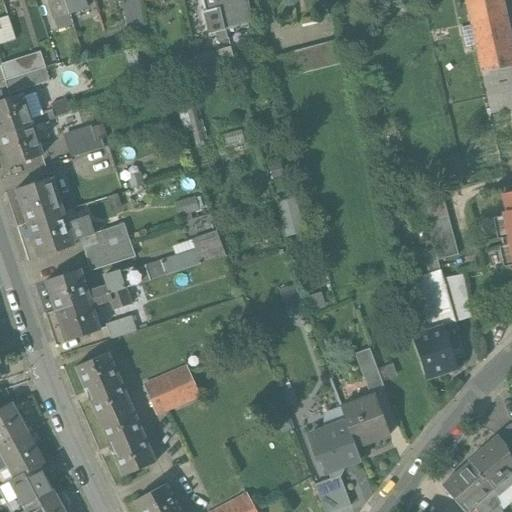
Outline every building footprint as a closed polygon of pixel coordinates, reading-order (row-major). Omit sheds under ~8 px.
[(46,0),(57,31),(73,26),(69,15),(64,0),(46,0)] [(64,0),(69,15),(87,9),(84,0),(64,0)] [(109,0),(92,0),(103,32),(113,29),(114,33),(120,31),(109,0)] [(121,0),(127,30),(144,27),(139,0),(121,0)] [(202,0),(205,13),(204,13),(209,35),(225,31),(232,58),(250,54),(246,25),(250,25),(245,0),(202,0)] [(511,44),(502,0),(465,0),(490,114),(511,108),(511,44)] [(339,41),(270,59),(276,82),(345,64),(339,41)] [(81,50),(56,59),(58,65),(63,63),(65,69),(85,63),(81,50)] [(2,67),(0,67),(0,68),(4,82),(45,69),(40,52),(1,65),(2,67)] [(45,69),(4,82),(9,96),(49,82),(45,69)] [(0,103),(0,136),(32,126),(40,123),(38,116),(30,119),(22,96),(0,103)] [(40,123),(44,122),(54,119),(52,111),(38,116),(40,123)] [(54,119),(44,122),(49,135),(77,125),(73,113),(54,119)] [(42,156),(32,126),(0,136),(0,142),(8,168),(42,156)] [(90,128),(66,136),(73,158),(97,150),(90,128)] [(43,160),(45,168),(63,162),(60,152),(43,160)] [(27,225),(63,213),(52,179),(16,190),(27,225)] [(511,192),(502,195),(511,239),(511,192)] [(441,194),(423,199),(440,265),(459,260),(441,194)] [(63,213),(27,225),(38,259),(74,247),(73,243),(80,241),(80,240),(93,235),(88,218),(67,225),(63,213)] [(80,240),(80,241),(85,256),(129,242),(123,225),(93,235),(80,240)] [(129,242),(85,256),(91,273),(135,258),(129,242)] [(144,267),(149,281),(210,261),(208,255),(198,258),(195,250),(144,267)] [(46,282),(56,312),(108,295),(126,289),(138,285),(135,274),(122,278),(120,273),(104,279),(107,289),(88,294),(80,271),(46,282)] [(441,276),(410,285),(412,296),(423,334),(455,323),(444,284),(441,276)] [(455,323),(456,327),(473,322),(460,279),(444,284),(455,323)] [(108,295),(111,302),(114,311),(131,306),(126,289),(108,295)] [(111,302),(108,295),(56,312),(66,343),(100,331),(92,308),(111,302)] [(110,337),(135,329),(131,316),(106,324),(110,337)] [(455,323),(442,328),(453,361),(464,357),(456,327),(455,323)] [(453,361),(442,328),(413,337),(425,380),(456,370),(453,361)] [(368,350),(354,356),(368,394),(383,388),(368,350)] [(75,368),(98,423),(132,408),(108,354),(75,368)] [(186,369),(144,387),(156,415),(198,396),(186,369)] [(389,438),(374,397),(340,410),(346,425),(355,450),(389,438)] [(0,449),(27,435),(12,404),(0,410),(0,449)] [(155,463),(132,408),(98,423),(122,478),(155,463)] [(355,450),(346,425),(309,438),(317,459),(322,458),(328,473),(360,462),(355,450)] [(511,439),(511,431),(509,425),(497,436),(505,445),(511,439)] [(43,464),(27,435),(0,449),(0,462),(4,460),(14,480),(39,467),(43,464)] [(498,438),(469,464),(492,490),(498,496),(511,483),(511,463),(505,445),(498,438)] [(463,511),(467,511),(492,490),(469,464),(442,487),(463,511)] [(25,511),(55,496),(39,467),(14,480),(10,483),(25,511)] [(340,478),(315,487),(324,511),(339,511),(351,507),(340,478)] [(134,501),(139,511),(179,511),(165,485),(134,501)] [(501,511),(492,490),(474,507),(476,511),(501,511)] [(257,511),(249,495),(218,511),(257,511)] [(63,511),(55,496),(25,511),(63,511)]
